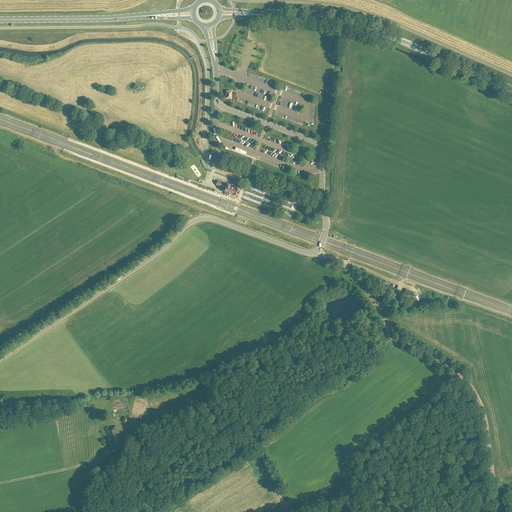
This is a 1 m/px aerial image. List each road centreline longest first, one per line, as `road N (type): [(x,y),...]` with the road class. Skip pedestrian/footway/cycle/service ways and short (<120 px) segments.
road 1 (tertiary): [(0,358),(148,261),(194,220),(315,251)]
road 2 (unclassified): [(497,511),(480,410),(465,379),(388,325),(345,265),(315,251)]
road 3 (tertiary): [(315,251),(325,228),(320,145),(219,105),(216,66)]
road 4 (tertiary): [(511,90),(372,30),(278,15)]
road 5 (secondary): [(0,19),(142,16)]
road 6 (track): [(0,482),(117,453)]
